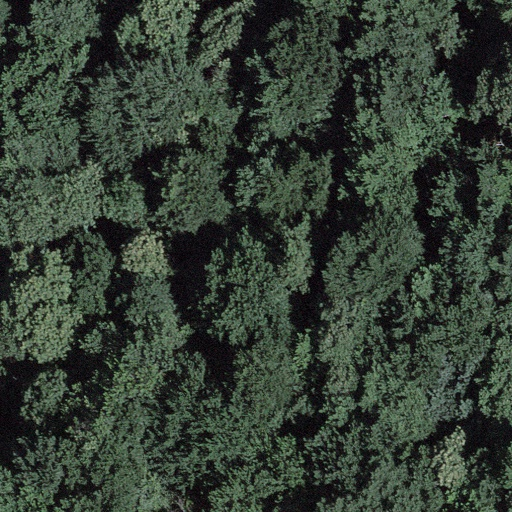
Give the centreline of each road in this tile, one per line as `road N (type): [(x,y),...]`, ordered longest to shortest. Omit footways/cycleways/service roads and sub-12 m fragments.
road 1 (motorway): [(0,227),(511,355)]
road 2 (motorway): [(511,57),(258,0)]
